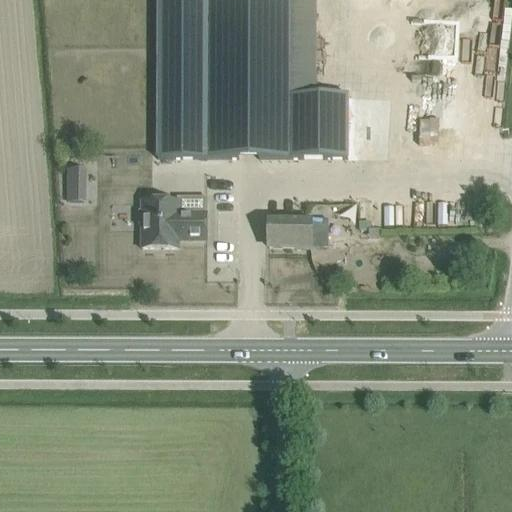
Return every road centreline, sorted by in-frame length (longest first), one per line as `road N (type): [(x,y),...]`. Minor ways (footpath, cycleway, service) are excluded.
road 1 (secondary): [(0,350),(288,351)]
road 2 (secondary): [(288,351),(511,354)]
road 3 (unclassified): [(282,511),(288,351)]
